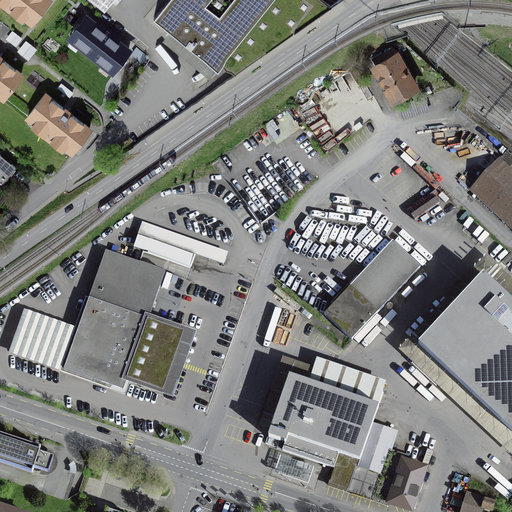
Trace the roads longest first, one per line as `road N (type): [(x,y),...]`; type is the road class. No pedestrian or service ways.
road 1 (tertiary): [(0,261),(373,0)]
road 2 (unclassified): [(196,469),(288,227),(335,179),(400,133)]
road 3 (residential): [(0,228),(174,80)]
road 4 (primary): [(0,403),(196,469)]
road 5 (primary): [(196,469),(329,511)]
